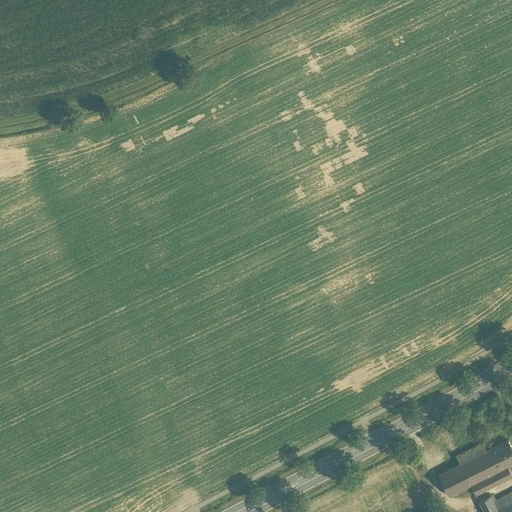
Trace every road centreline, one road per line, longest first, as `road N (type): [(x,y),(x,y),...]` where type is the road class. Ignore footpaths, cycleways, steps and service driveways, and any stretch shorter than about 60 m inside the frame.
road 1 (track): [(0,123),(107,100),(330,0)]
road 2 (secondary): [(511,364),(244,511)]
